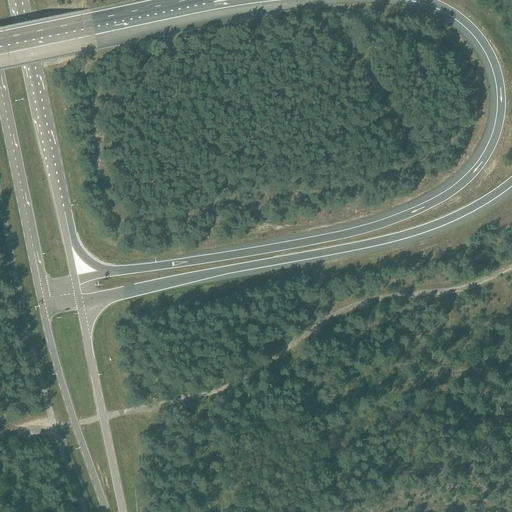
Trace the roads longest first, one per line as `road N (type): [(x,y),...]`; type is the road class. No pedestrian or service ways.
road 1 (motorway): [(422,0),(469,26),(498,79),(494,140),(459,186),(361,229),(74,279)]
road 2 (track): [(0,437),(193,401),(247,374),(321,318),(511,270)]
road 3 (motorway): [(79,301),(403,236),(461,215),(511,182)]
road 4 (primary): [(74,279),(18,0)]
road 5 (tertiary): [(42,298),(104,511)]
road 6 (tertiary): [(122,511),(79,301)]
road 7 (primary): [(0,94),(42,298)]
road 8 (motorway): [(0,38),(186,0)]
